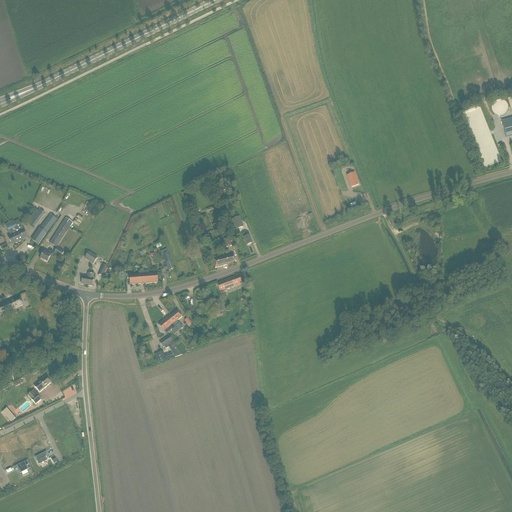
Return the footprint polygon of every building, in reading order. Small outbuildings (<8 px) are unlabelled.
[(511,119),(502,122),(506,137),(511,135),(511,119)] [(495,124),(486,125),(487,132),(496,131),(495,124)] [(347,176),(351,188),(359,185),(354,173),(347,176)] [(45,214),(39,209),(33,218),(38,222),(45,214)] [(51,214),(40,229),(32,240),(32,241),(39,245),(47,233),(57,220),(51,214)] [(74,223),(78,226),(84,218),(79,215),(74,223)] [(233,220),(237,230),(244,227),(240,217),(233,220)] [(71,222),(67,219),(66,218),(50,244),(57,248),(72,223),(71,222)] [(13,220),(9,222),(10,224),(14,231),(15,234),(19,242),(25,239),(27,238),(25,233),(23,229),(19,231),(18,229),(18,230),(16,227),(13,220)] [(9,234),(10,233),(14,231),(10,224),(9,222),(7,223),(8,223),(5,225),(9,234)] [(11,235),(8,236),(12,245),(19,242),(15,234),(14,231),(10,233),(11,235)] [(252,244),(250,239),(249,236),(248,237),(246,233),(242,235),(247,246),(252,244)] [(229,237),(223,239),(226,247),(232,245),(229,237)] [(64,252),(58,248),(54,253),(60,258),(64,252)] [(43,253),(43,254),(40,259),(47,262),(52,253),(49,251),(47,255),(43,253)] [(98,258),(90,252),(85,259),(93,265),(98,258)] [(174,269),(172,264),(168,253),(163,255),(167,266),(169,271),(174,269)] [(213,257),(213,259),(213,260),(215,268),(236,263),(234,254),(218,258),(218,256),(213,257)] [(104,265),(99,275),(102,276),(104,274),(105,274),(107,269),(106,268),(107,266),(104,265)] [(139,272),(140,275),(130,276),(130,285),(144,284),(143,271),(139,272)] [(149,271),(143,271),(144,284),(158,283),(157,274),(149,275),(149,271)] [(92,286),(93,282),(94,275),(88,274),(87,278),(83,277),(81,284),(92,286)] [(227,290),(242,284),(239,276),(217,284),(220,293),(227,291),(227,290)] [(0,314),(0,316),(21,306),(23,305),(19,297),(15,299),(0,305),(0,314)] [(215,302),(219,313),(224,311),(221,300),(215,302)] [(176,327),(175,327),(178,331),(179,331),(183,328),(180,324),(179,324),(177,321),(182,317),(177,310),(168,317),(174,324),(176,327)] [(168,317),(159,325),(162,329),(164,332),(166,334),(172,329),(175,334),(178,331),(175,327),(176,327),(174,324),(168,317)] [(169,336),(160,343),(163,348),(164,347),(166,349),(171,346),(176,354),(173,355),(172,353),(165,356),(167,361),(172,359),(182,355),(172,340),(170,337),(169,336)] [(157,361),(158,364),(167,361),(163,351),(157,354),(159,357),(157,357),(158,360),(157,361)] [(36,383),(34,385),(40,392),(45,388),(46,390),(52,385),(50,383),(53,380),(48,375),(49,375),(48,374),(45,377),(40,381),(38,379),(35,381),(36,383)] [(15,387),(23,383),(21,379),(13,383),(15,387)] [(32,392),(28,396),(31,400),(35,405),(41,400),(37,395),(37,394),(34,390),(32,392)] [(7,409),(2,413),(11,423),(15,419),(7,409)] [(35,423),(23,429),(25,433),(33,429),(35,432),(39,430),(35,423)] [(71,440),(61,445),(66,455),(70,453),(68,449),(70,448),(70,449),(71,448),(74,446),(71,440)] [(46,452),(35,458),(37,461),(37,462),(39,465),(47,461),(45,458),(48,456),(46,452)] [(27,461),(14,468),(15,470),(18,469),(19,470),(18,470),(20,474),(21,473),(27,470),(28,470),(26,466),(29,465),(27,461)]
